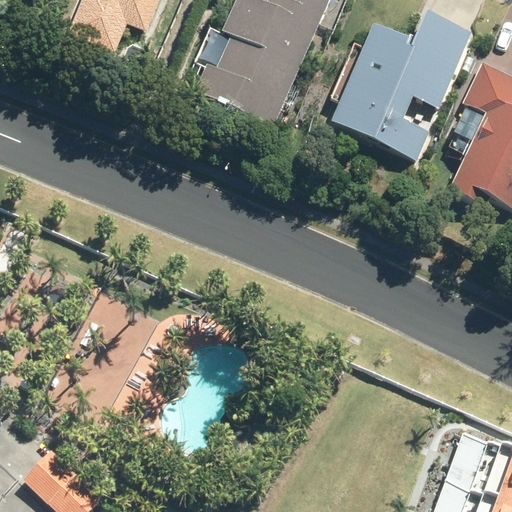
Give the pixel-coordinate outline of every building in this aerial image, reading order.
[(80,0),(67,34),(115,53),(127,25),(146,32),(158,0),(80,0)] [(237,0),(223,32),(231,37),(217,71),(207,67),(194,95),(270,129),(283,101),(290,105),(300,83),(293,79),(328,0),(267,0),(266,3),(259,0),(237,0)] [(373,22),(332,124),(415,158),(427,129),(403,119),(413,96),(440,107),(471,29),(426,10),(416,36),(409,33),(408,36),(373,22)] [(460,134),(472,140),(450,191),(481,205),(485,197),(511,210),(511,74),(483,61),(463,104),(473,109),(460,134)] [(511,511),(511,447),(502,444),(502,446),(461,433),(432,511),(511,511)] [(23,480),(55,511),(92,511),(102,502),(50,451),(23,480)]
